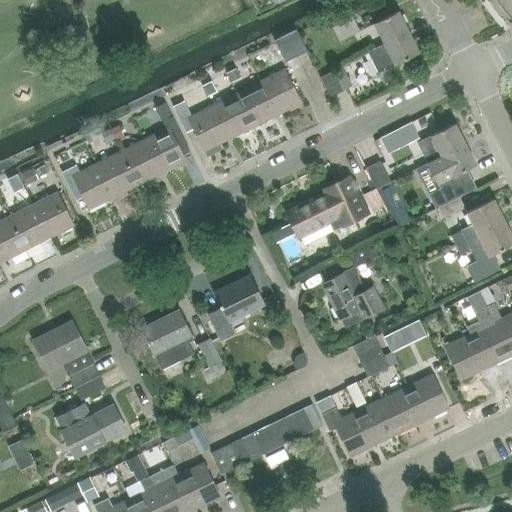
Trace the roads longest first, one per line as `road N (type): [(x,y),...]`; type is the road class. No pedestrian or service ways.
road 1 (residential): [(474,71),(232,190)]
road 2 (residential): [(96,301),(109,308),(132,300),(251,236)]
road 3 (residential): [(232,190),(77,267)]
road 4 (residential): [(251,236),(325,373)]
road 5 (tertiary): [(387,474),(511,417)]
road 6 (residential): [(96,301),(148,412)]
